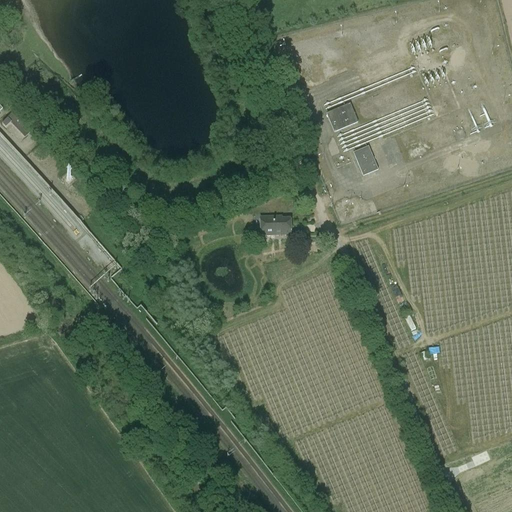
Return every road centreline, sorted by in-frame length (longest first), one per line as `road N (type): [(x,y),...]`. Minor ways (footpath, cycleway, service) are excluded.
road 1 (track): [(328,228),(448,511)]
road 2 (unclassified): [(328,228),(231,0)]
